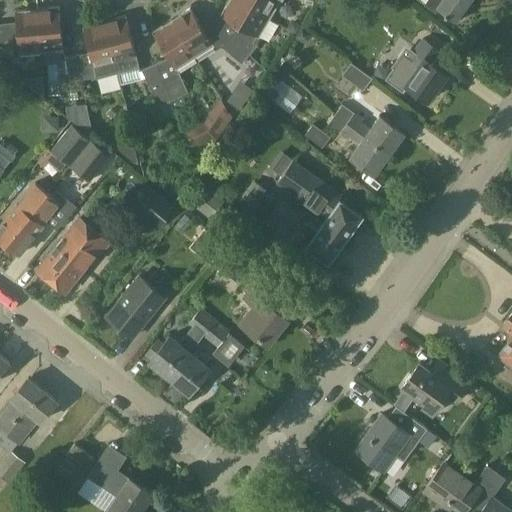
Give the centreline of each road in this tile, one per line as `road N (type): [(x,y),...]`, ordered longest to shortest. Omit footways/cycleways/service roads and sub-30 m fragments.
road 1 (residential): [(278,440),(511,125)]
road 2 (residential): [(239,485),(0,289)]
road 3 (residential): [(374,511),(278,440)]
